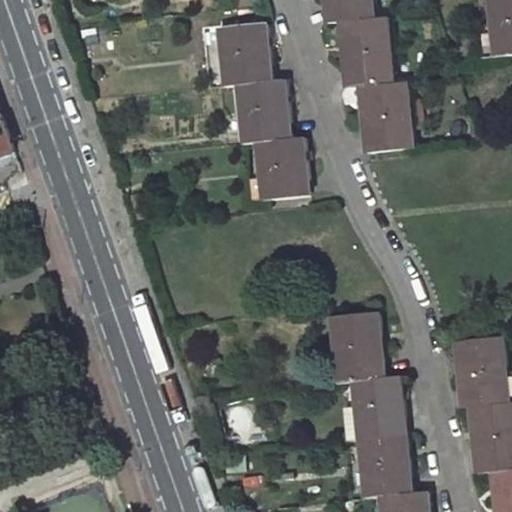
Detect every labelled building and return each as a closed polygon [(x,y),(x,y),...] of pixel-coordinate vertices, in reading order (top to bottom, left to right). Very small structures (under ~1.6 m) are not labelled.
[(373,21),(370,0),(327,0),(330,25),(341,23),(373,21)] [(511,0),(493,0),(500,58),(511,56),(511,0)] [(341,23),(347,71),(349,93),(361,92),(391,89),(384,20),(373,21),(341,23)] [(266,28),(224,33),(229,91),(246,90),(272,87),(266,28)] [(288,145),(283,86),(272,87),(246,90),(251,148),(264,147),(288,145)] [(391,89),(361,92),(365,135),(368,155),(407,151),(401,88),(391,89)] [(0,160),(19,154),(0,101),(0,160)] [(264,147),(270,204),(308,200),(303,143),(288,145),(264,147)] [(385,379),(377,313),(334,318),(341,384),(355,382),(385,379)] [(502,403),(495,336),(451,340),(460,407),(469,406),(502,403)] [(355,382),(362,440),(403,435),(400,414),(395,378),(385,379),(355,382)] [(511,467),(511,403),(511,402),(502,403),(469,406),(474,457),(476,472),(490,470),(511,467)] [(362,440),(369,497),(385,496),(411,493),(409,475),(403,435),(362,440)] [(511,511),(511,467),(490,470),(494,511),(511,511)] [(385,496),(386,511),(429,511),(427,491),(411,493),(385,496)]
